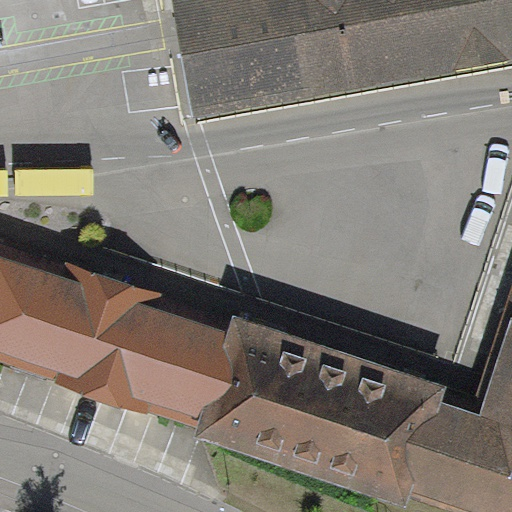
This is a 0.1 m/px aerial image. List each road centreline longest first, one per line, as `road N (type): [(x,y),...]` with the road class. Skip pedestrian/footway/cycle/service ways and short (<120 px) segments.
road 1 (unknown): [(0,143),(259,138),(511,93)]
road 2 (unclassified): [(149,511),(0,451)]
